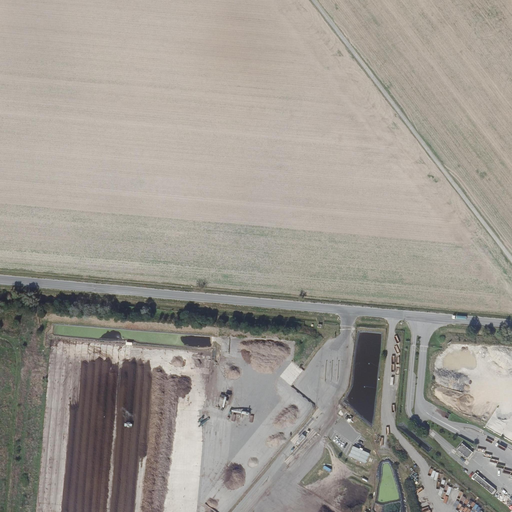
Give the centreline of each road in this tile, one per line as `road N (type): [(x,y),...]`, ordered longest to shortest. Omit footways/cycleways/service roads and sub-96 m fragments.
road 1 (unclassified): [(511,324),(0,282)]
road 2 (track): [(313,0),(511,260)]
